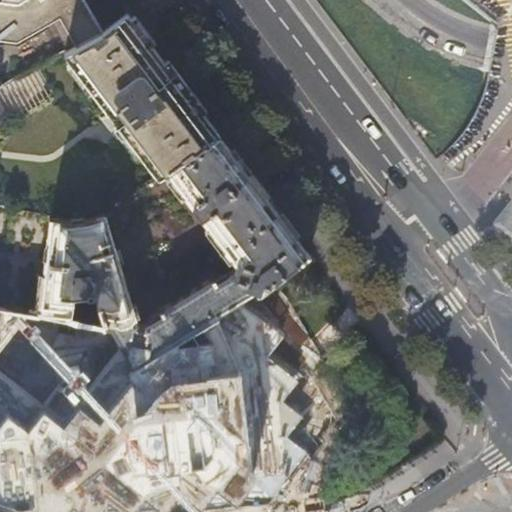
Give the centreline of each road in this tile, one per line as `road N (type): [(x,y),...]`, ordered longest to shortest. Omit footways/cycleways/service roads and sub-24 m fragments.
road 1 (secondary): [(204,0),(511,402)]
road 2 (secondary): [(511,318),(267,0)]
road 3 (residential): [(511,438),(494,459),(410,511)]
